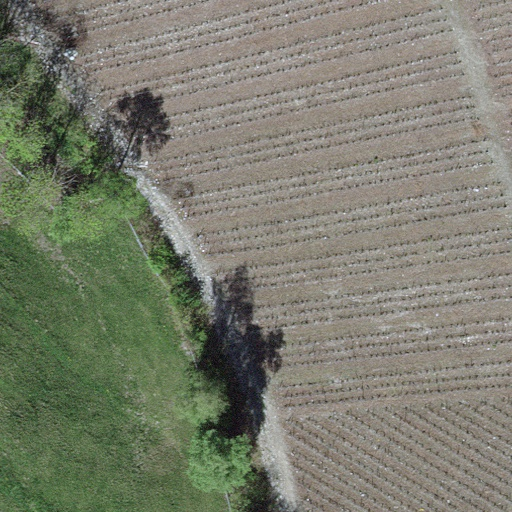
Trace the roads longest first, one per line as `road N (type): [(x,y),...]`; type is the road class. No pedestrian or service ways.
road 1 (track): [(44,0),(251,336),(291,511)]
road 2 (track): [(457,0),(511,204),(510,511)]
